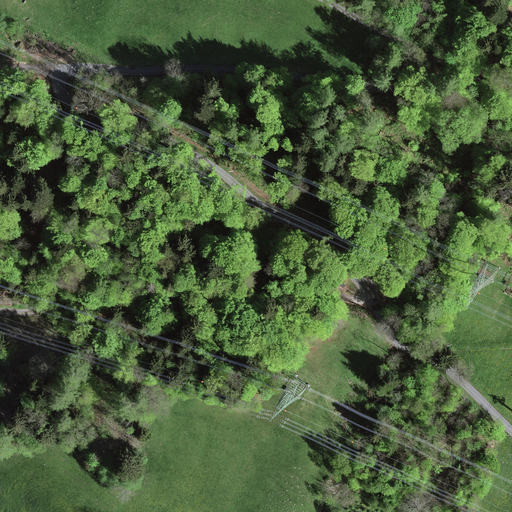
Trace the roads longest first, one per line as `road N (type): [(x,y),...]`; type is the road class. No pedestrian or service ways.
road 1 (unclassified): [(511,93),(461,76),(393,86),(258,67),(103,61),(58,74),(70,102),(119,114),(188,150),(271,213),(306,226),(350,269),(404,349),(456,376),(511,430)]
road 2 (track): [(372,297),(197,304),(174,289),(144,286),(0,310)]
road 3 (track): [(461,76),(322,0)]
